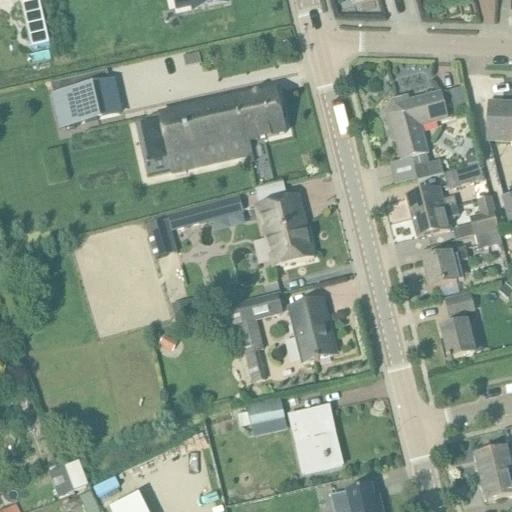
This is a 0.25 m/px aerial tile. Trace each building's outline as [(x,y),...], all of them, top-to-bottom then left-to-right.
[(173,0),(176,12),(191,9),(192,13),(229,5),(228,0),(173,0)] [(162,78),(214,73),(211,45),(159,51),(162,78)] [(53,95),(52,96),(60,131),(123,117),(115,82),(110,83),(53,95)] [(286,134),(276,91),(159,117),(172,173),(252,155),(249,142),(286,134)] [(385,115),(389,131),(393,129),(402,162),(412,159),(418,182),(444,176),(440,162),(430,165),(420,127),(448,120),(441,95),(409,103),(408,98),(392,102),(385,115)] [(511,105),(490,105),(488,142),(511,142),(511,105)] [(470,152),(466,158),(466,165),(467,169),(479,166),(480,166),(479,163),(480,162),(477,150),(470,152)] [(448,191),(477,183),(483,182),(482,177),(479,166),(467,169),(444,176),(448,191)] [(287,200),(283,185),(255,192),(259,207),(258,207),(274,270),(314,259),(299,197),(287,200)] [(440,189),(406,198),(412,221),(457,209),(455,198),(443,201),(440,189)] [(511,196),(503,199),(509,225),(511,224),(511,196)] [(500,232),(492,200),(477,204),(481,217),(471,220),(476,238),(500,232)] [(412,221),(418,241),(451,233),(448,221),(460,218),(457,209),(412,221)] [(146,227),(156,261),(179,254),(168,220),(146,227)] [(500,232),(476,238),(479,251),(503,245),(500,232)] [(449,254),(450,256),(424,263),(431,290),(458,283),(453,266),(469,262),(466,249),(449,254)] [(511,290),(505,285),(499,293),(507,300),(511,294),(511,290)] [(225,332),(237,328),(252,385),(263,382),(256,353),(264,351),(256,321),(282,315),(277,297),(236,307),(237,311),(219,315),(225,332)] [(453,328),(442,331),(444,342),(442,342),(448,364),(453,362),(452,361),(475,355),(467,324),(466,324),(464,315),(474,312),(470,297),(446,303),(453,328)] [(191,300),(171,305),(176,320),(190,316),(195,315),(191,300)] [(289,310),(303,367),(320,363),(319,362),(333,358),(328,338),(326,338),(324,330),(330,329),(323,302),(289,310)] [(173,353),(179,343),(164,335),(158,345),(173,353)] [(5,364),(0,366),(0,379),(9,376),(5,364)] [(28,396),(24,398),(27,406),(25,407),(28,414),(34,411),(28,396)] [(252,429),(286,420),(280,400),(247,408),(252,429)] [(303,476),(323,471),(343,467),(335,436),(334,436),(329,410),(313,414),(313,417),(306,418),(305,415),(289,419),(303,476)] [(27,416),(20,419),(25,433),(33,430),(27,416)] [(475,458),(481,482),(511,475),(511,464),(511,465),(507,451),(475,458)] [(60,469),(69,495),(87,487),(78,463),(60,469)] [(511,475),(481,482),(487,505),(511,499),(511,475)] [(349,494),(330,498),(333,511),(380,511),(379,507),(375,508),(373,500),(370,489),(351,493),(349,494)] [(99,511),(91,492),(68,502),(72,511),(83,507),(85,511),(99,511)] [(147,511),(140,495),(111,510),(111,511),(147,511)]
